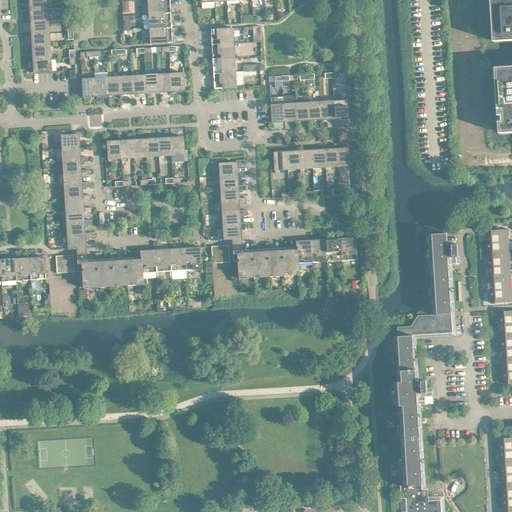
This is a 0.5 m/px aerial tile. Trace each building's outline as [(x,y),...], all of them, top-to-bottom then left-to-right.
[(30,0),(31,8),(48,7),(48,0),(30,0)] [(148,0),(149,13),(171,12),(170,0),(148,0)] [(511,0),(491,0),(494,39),(493,39),(493,43),(511,41),(511,63),(494,64),(499,134),(511,133),(511,0)] [(31,8),(31,21),(49,20),(48,7),(31,8)] [(149,13),(150,28),(172,26),(171,12),(149,13)] [(31,21),(32,33),(50,32),(49,20),(31,21)] [(261,25),(254,26),(255,41),(262,41),(261,25)] [(172,26),(150,28),(151,43),(173,41),(172,26)] [(211,28),(212,43),(234,42),(233,27),(211,28)] [(32,33),(33,46),(51,45),(50,32),(32,33)] [(212,43),(213,58),(235,56),(234,42),(212,43)] [(33,46),(34,59),(52,57),(51,45),(33,46)] [(213,58),(214,73),(236,71),(235,56),(213,58)] [(52,57),(34,59),(34,71),(52,70),(52,57)] [(236,71),(214,73),(215,88),(237,86),(236,71)] [(171,72),(159,73),(160,91),(172,90),(171,72)] [(184,72),(171,72),(172,90),(185,89),(184,72)] [(159,73),(146,74),(147,92),(160,91),(159,73)] [(146,74),(133,75),(134,92),(147,92),(146,74)] [(121,75),(108,76),(109,94),(122,93),(121,75)] [(133,75),(121,75),(122,93),(134,92),(133,75)] [(108,76),(96,77),(97,95),(109,94),(108,76)] [(97,95),(96,77),(83,78),(84,96),(97,95)] [(347,99),(334,100),(336,117),(349,117),(347,99)] [(322,100),(309,101),(310,119),(323,118),(322,100)] [(334,100),(322,100),(323,118),(336,117),(334,100)] [(309,101),(297,102),(298,120),(310,119),(309,101)] [(297,102),(284,103),(285,121),(298,120),(297,102)] [(285,121),(284,103),(271,104),(272,121),(285,121)] [(62,134),(62,147),(80,146),(80,144),(80,136),(87,135),(87,130),(79,131),(79,133),(62,134)] [(184,135),(171,136),(172,154),(185,153),(184,135)] [(171,136),(158,137),(159,155),(172,154),(171,136)] [(158,137),(146,138),(147,156),(159,155),(158,137)] [(146,138),(133,139),(134,156),(147,156),(146,138)] [(122,157),(121,139),(108,140),(109,158),(122,157)] [(133,139),(121,139),(122,157),(134,156),(133,139)] [(62,147),(63,159),(81,158),(81,156),(80,149),(88,148),(88,143),(80,144),(80,146),(62,147)] [(337,147),(325,148),(326,166),(338,165),(337,147)] [(350,147),(337,147),(338,165),(351,164),(350,147)] [(325,148),(312,149),(313,167),(326,166),(325,148)] [(312,149),(300,150),(301,168),(313,167),(312,149)] [(300,150),(287,151),(288,168),(301,168),(300,150)] [(288,168),(287,151),(274,151),(275,169),(288,168)] [(63,159),(64,172),(82,171),(82,169),(81,162),(89,161),(89,156),(81,156),(81,158),(63,159)] [(220,162),(220,175),(238,174),(238,172),(238,164),(245,164),(245,159),(237,159),(237,161),(220,162)] [(64,172),(65,185),(83,184),(82,181),(82,174),(90,174),(89,168),(82,169),(82,171),(64,172)] [(220,175),(221,188),(239,187),(239,184),(238,177),(246,177),(246,171),(238,172),(238,174),(220,175)] [(65,185),(66,197),(83,196),(83,194),(83,187),(90,186),(90,181),(82,181),(83,184),(65,185)] [(221,188),(222,200),(240,199),(240,197),(239,190),(247,189),(246,184),(239,184),(239,187),(221,188)] [(66,197),(66,210),(84,209),(84,207),(84,199),(91,199),(91,194),(83,194),(83,196),(66,197)] [(222,200),(223,213),(240,212),(240,210),(240,202),(247,202),(247,197),(240,197),(240,199),(222,200)] [(66,210),(67,222),(85,221),(85,219),(84,212),(92,211),(92,206),(84,207),(84,209),(66,210)] [(223,213),(223,225),(241,224),(241,222),(241,215),(248,214),(248,209),(240,210),(240,212),(223,213)] [(67,222),(68,235),(86,234),(86,232),(85,224),(93,224),(92,219),(85,219),(85,221),(67,222)] [(241,224),(223,225),(224,238),(242,237),(241,227),(249,227),(249,222),(241,222),(241,224)] [(487,229),(487,241),(509,240),(508,228),(487,229)] [(86,234),(68,235),(69,248),(87,247),(86,237),(94,236),(93,231),(86,232),(86,234)] [(397,326),(398,335),(416,334),(416,337),(456,335),(452,262),(460,262),(460,255),(457,255),(457,243),(448,244),(447,244),(447,243),(446,232),(428,233),(433,314),(418,315),(411,325),(397,326)] [(356,237),(341,238),(342,259),(357,258),(356,237)] [(326,238),(311,239),(313,261),(327,260),(326,238)] [(341,238),(326,238),(327,260),(342,259),(341,238)] [(296,240),(297,248),(298,262),(313,261),(311,239),(296,240)] [(487,241),(488,254),(510,252),(509,249),(509,240),(487,241)] [(297,248),(287,249),(287,241),(281,241),(282,249),(272,250),(272,242),(267,242),(267,250),(258,251),(257,243),(252,243),(252,251),(243,252),(242,243),(233,244),(234,261),(238,260),(239,277),(254,276),(299,273),(298,262),(297,248)] [(229,244),(212,245),(213,260),(213,262),(230,261),(229,244)] [(200,246),(185,247),(186,269),(202,268),(200,246)] [(185,247),(170,248),(172,270),(186,269),(185,247)] [(170,248),(156,249),(157,271),(172,270),(170,248)] [(151,249),(141,250),(141,258),(142,258),(143,272),(157,271),(156,249),(151,249)] [(142,258),(141,258),(132,259),(131,250),(126,251),(126,259),(117,260),(116,251),(111,252),(112,260),(102,260),(102,252),(96,253),(97,261),(87,261),(87,253),(77,253),(78,270),(83,270),(84,287),(144,283),(143,278),(143,272),(142,258)] [(488,254),(489,266),(510,264),(510,252),(488,254)] [(57,255),(56,255),(57,272),(58,272),(74,271),(73,254),(57,255)] [(45,256),(30,257),(31,278),(47,278),(45,256)] [(30,257),(15,258),(17,279),(31,278),(30,257)] [(15,258),(1,258),(2,280),(17,279),(15,258)] [(489,266),(490,278),(511,276),(510,264),(489,266)] [(490,278),(490,290),(511,289),(511,276),(490,278)] [(360,280),(352,280),(353,289),(360,288),(360,280)] [(511,291),(511,289),(490,290),(491,302),(511,300),(511,291)] [(511,309),(500,310),(500,323),(511,321),(511,309)] [(511,321),(500,323),(501,335),(511,333),(511,321)] [(511,333),(501,335),(502,347),(511,346),(511,333)] [(399,405),(404,484),(425,483),(420,403),(433,403),(432,387),(426,388),(425,379),(419,380),(416,337),(416,334),(398,335),(395,335),(398,381),(394,381),(395,405),(399,405)] [(511,346),(502,347),(503,359),(511,358),(511,346)] [(511,358),(503,359),(503,371),(511,370),(511,358)] [(511,370),(503,371),(504,383),(511,382),(511,370)] [(511,436),(499,437),(500,449),(511,448),(511,436)] [(511,448),(500,449),(501,461),(511,460),(511,448)] [(511,460),(501,461),(502,474),(511,472),(511,460)] [(511,472),(502,474),(502,486),(511,485),(511,472)] [(401,511),(445,511),(444,495),(428,496),(428,488),(426,488),(425,483),(404,484),(400,484),(401,498),(406,497),(407,510),(402,511),(401,511)] [(511,485),(502,486),(503,498),(511,497),(511,485)] [(511,497),(503,498),(504,510),(511,509),(511,497)]
